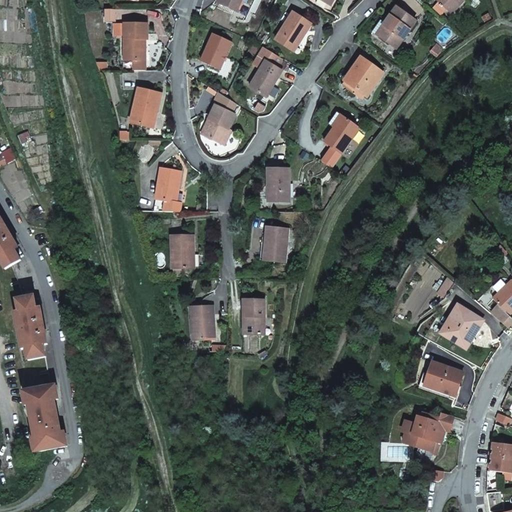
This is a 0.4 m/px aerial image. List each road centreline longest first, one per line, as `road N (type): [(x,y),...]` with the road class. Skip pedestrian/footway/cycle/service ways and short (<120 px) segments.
road 1 (residential): [(77,444),(49,293),(0,193)]
road 2 (residential): [(374,0),(247,161),(225,173)]
road 3 (residential): [(225,173),(200,163),(186,138),(177,68),(187,0)]
road 4 (residential): [(462,482),(488,380),(511,350)]
